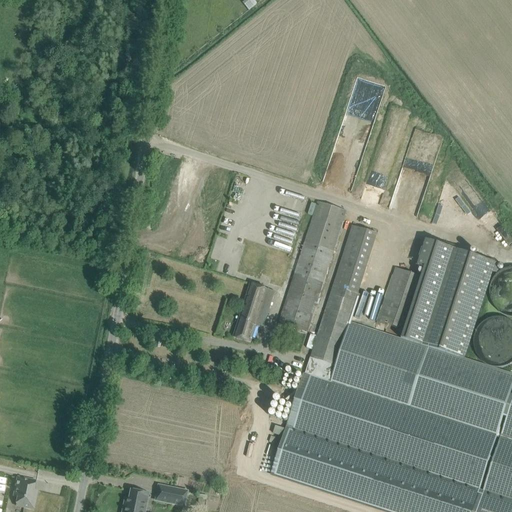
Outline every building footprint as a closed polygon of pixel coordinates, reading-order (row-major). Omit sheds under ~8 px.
[(255,0),(245,0),(242,2),(248,10),(258,3),(255,0)] [(279,324),(288,327),(309,334),(348,213),(318,204),(279,324)] [(511,511),(511,372),(468,358),(498,263),(439,244),(408,339),(351,320),(360,294),(358,293),(378,233),(353,225),(272,475),(386,511),(511,511)] [(511,269),(511,270),(507,271),(503,273),(499,275),(496,278),(494,282),(492,286),(491,290),(491,294),(492,299),(494,303),(496,306),(499,310),(502,312),(506,314),(511,315),(511,269)] [(253,283),(234,338),(251,343),(256,326),(264,328),(276,291),(253,283)] [(511,324),(509,323),(505,321),(500,320),(496,321),(492,322),(488,324),(484,326),(481,329),(479,333),(477,337),(477,341),(477,345),(477,350),(479,354),(481,357),(484,360),(488,363),(492,365),(496,366),(501,366),(505,365),(509,364),(511,362),(511,324)] [(35,481),(34,482),(18,479),(18,478),(14,497),(18,497),(16,506),(33,510),(37,492),(33,491),(35,481)] [(158,486),(156,497),(185,502),(187,492),(158,486)] [(127,506),(123,505),(121,511),(144,511),(148,494),(130,491),(127,506)]
